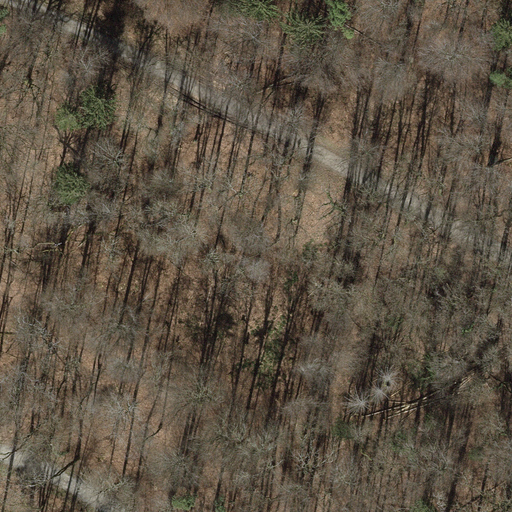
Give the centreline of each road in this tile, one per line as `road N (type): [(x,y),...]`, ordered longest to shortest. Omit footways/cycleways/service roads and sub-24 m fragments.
road 1 (track): [(32,0),(511,253)]
road 2 (track): [(459,228),(482,0)]
road 3 (track): [(106,511),(0,453)]
